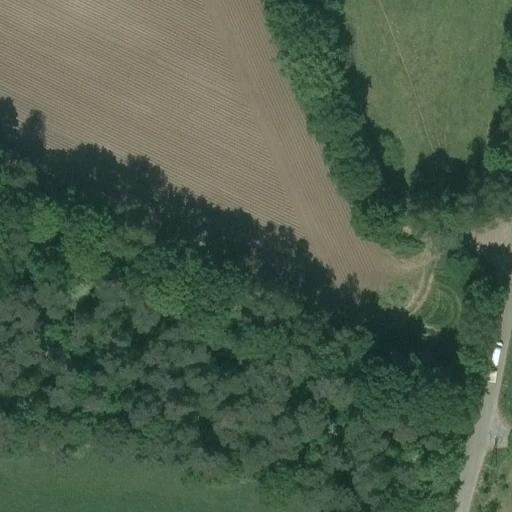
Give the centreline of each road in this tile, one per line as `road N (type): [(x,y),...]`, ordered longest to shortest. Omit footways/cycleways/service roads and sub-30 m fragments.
road 1 (unclassified): [(483,422),(0,192)]
road 2 (unclassified): [(483,422),(511,285)]
